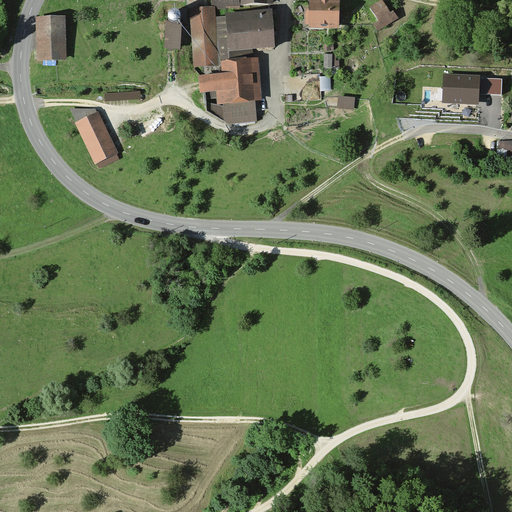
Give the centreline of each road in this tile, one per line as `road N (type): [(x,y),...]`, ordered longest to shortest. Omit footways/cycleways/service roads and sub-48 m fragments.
road 1 (tertiary): [(511,335),(426,265),(364,240),(184,228),(94,200),(49,158),(24,105),(20,47),(33,0)]
road 2 (track): [(184,228),(393,275),(451,313),(472,358),(453,400),(360,427),(254,511)]
road 3 (track): [(0,429),(119,414),(248,419),(328,446)]
road 4 (track): [(24,105),(120,109),(173,96),(230,129),(265,125),(273,115)]
road 5 (track): [(367,155),(371,178),(426,207),(461,240),(479,271),(483,307)]
road 6 (track): [(266,230),(403,136)]
road 7 (track): [(464,389),(491,511)]
